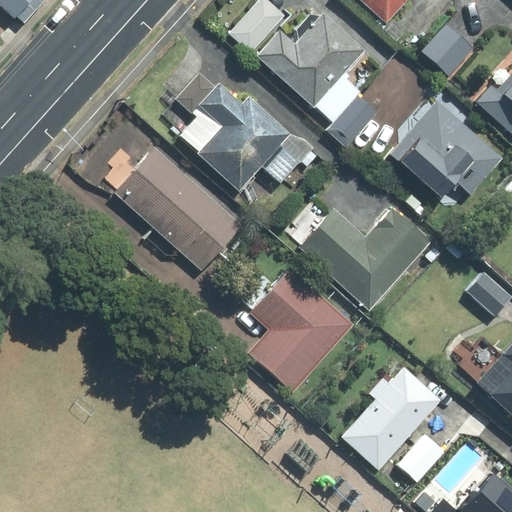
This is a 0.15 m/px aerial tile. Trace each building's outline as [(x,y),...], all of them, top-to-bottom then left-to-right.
[(0,0),(0,2),(10,11),(20,0),(0,0)] [(278,19),(257,0),(250,0),(219,33),(335,143),(372,105),(336,72),(353,54),(316,19),(286,50),(267,31),(278,19)] [(343,0),(371,27),(397,0),(343,0)] [(467,52),(440,26),(411,57),(438,83),(467,52)] [(511,138),(511,65),(472,105),(509,142),(511,138)] [(174,143),(230,192),(249,170),(274,192),(307,154),(205,66),(173,103),(193,120),(174,143)] [(488,157),(428,101),(375,158),(436,213),(488,157)] [(235,227),(146,146),(102,195),(190,275),(235,227)] [(324,209),(289,250),(366,315),(427,245),(382,207),(357,237),(324,209)] [(344,326),(282,269),(244,310),(264,328),(235,359),(277,398),(344,326)] [(503,300),(477,274),(459,292),(484,318),(503,300)] [(511,325),(464,386),(511,423),(511,325)] [(330,438),(369,473),(431,404),(392,369),(330,438)] [(440,454),(420,434),(387,468),(408,488),(440,454)] [(511,511),(511,480),(487,457),(435,511),(511,511)]
